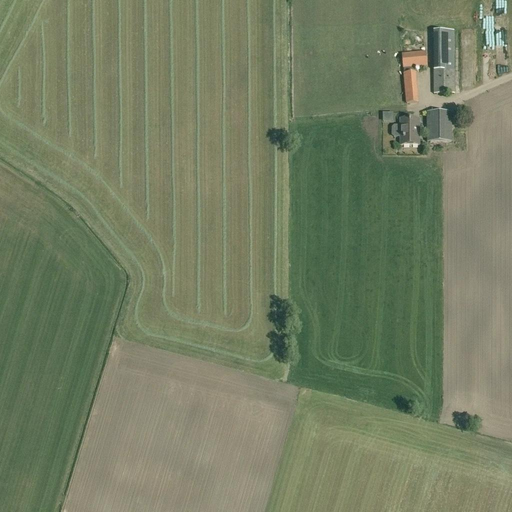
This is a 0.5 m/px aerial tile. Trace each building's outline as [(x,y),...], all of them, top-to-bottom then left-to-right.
[(437,30),(437,71),(450,71),(449,60),(458,60),(458,30),(437,30)] [(403,68),(415,67),(427,66),(426,53),(402,55),(403,68)] [(499,64),(499,56),(487,56),(487,64),(499,64)] [(406,104),(418,103),(415,67),(402,68),(406,104)] [(454,72),(434,72),(434,94),(455,94),(454,72)] [(451,112),(427,112),(427,142),(451,142),(451,112)] [(394,137),(400,137),(400,146),(419,146),(419,131),(417,131),(416,119),(400,120),(400,127),(394,127),(392,129),(392,135),(394,137)]
